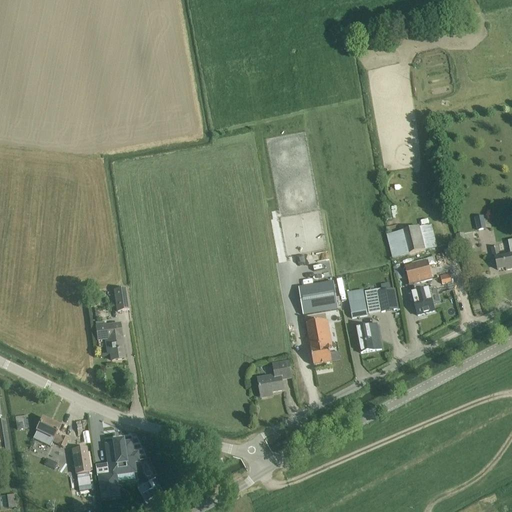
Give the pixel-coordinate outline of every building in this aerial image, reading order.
[(483,217),(475,219),(477,232),(486,230),(483,217)] [(419,228),(386,236),(392,259),(414,254),(437,248),(433,231),(431,225),(419,228)] [(467,239),(468,249),(477,247),(475,238),(467,239)] [(497,248),(491,249),(493,259),(495,259),(498,270),(506,269),(506,271),(511,269),(511,241),(508,242),(511,255),(499,258),(497,248)] [(317,262),(329,259),(327,251),(315,254),(317,262)] [(405,267),(409,286),(425,282),(426,289),(434,287),(428,262),(405,267)] [(400,267),(393,268),(395,275),(396,275),(397,281),(403,279),(400,267)] [(451,283),(449,274),(439,277),(442,285),(451,283)] [(302,291),(299,291),(303,316),(338,310),(333,285),(315,289),(309,289),(305,290),(302,291)] [(382,286),(383,292),(377,293),(381,312),(398,309),(394,290),(389,291),(388,285),(382,286)] [(126,290),(113,291),(117,314),(129,312),(130,312),(127,294),(126,290)] [(363,291),(347,294),(352,319),(368,316),(363,291)] [(418,293),(412,295),(414,301),(415,307),(417,316),(434,312),(433,305),(432,302),(430,293),(429,291),(424,292),(418,293)] [(306,325),(314,366),(332,363),(329,347),(332,347),(327,321),(306,325)] [(361,354),(382,350),(377,324),(356,328),(358,339),(356,340),(357,346),(359,346),(361,354)] [(119,325),(96,329),(98,341),(98,339),(105,338),(108,356),(111,355),(112,362),(124,360),(121,338),(119,325)] [(291,379),(290,369),(289,363),(274,365),(275,376),(258,378),(261,395),(261,399),(273,397),(272,393),(283,392),(282,381),(291,379)] [(59,428),(42,419),(36,432),(33,440),(50,448),(53,442),(57,444),(56,445),(63,448),(68,439),(62,436),(61,438),(56,435),(59,428)] [(108,464),(97,466),(99,477),(102,498),(117,496),(115,476),(135,473),(133,463),(138,462),(137,454),(132,455),(130,443),(123,444),(122,441),(113,443),(113,445),(105,446),(108,464)] [(86,450),(73,452),(76,475),(89,473),(89,471),(86,454),(86,450)] [(46,459),(43,466),(54,471),(57,464),(46,459)] [(153,490),(143,495),(147,502),(162,494),(154,480),(149,483),(153,490)] [(8,510),(15,509),(14,501),(17,500),(16,495),(6,497),(8,510)]
